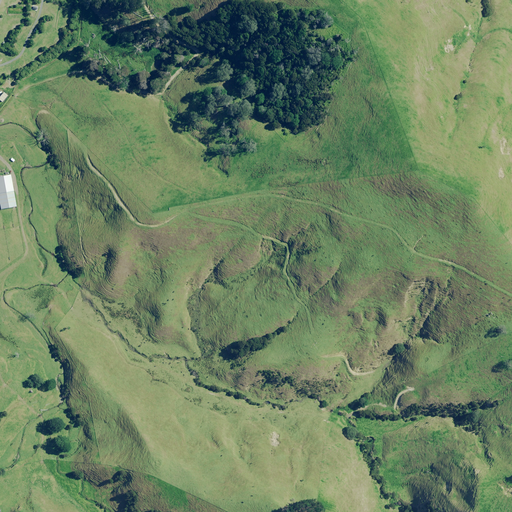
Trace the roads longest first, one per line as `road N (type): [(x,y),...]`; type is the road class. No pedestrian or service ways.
road 1 (track): [(0,155),(25,169),(54,168),(57,158),(34,112),(54,112),(139,224),(261,192),(316,202),(386,224),(410,249),(511,294)]
road 2 (track): [(0,117),(18,89),(67,65),(91,66),(124,85),(151,81),(185,39),(141,0)]
